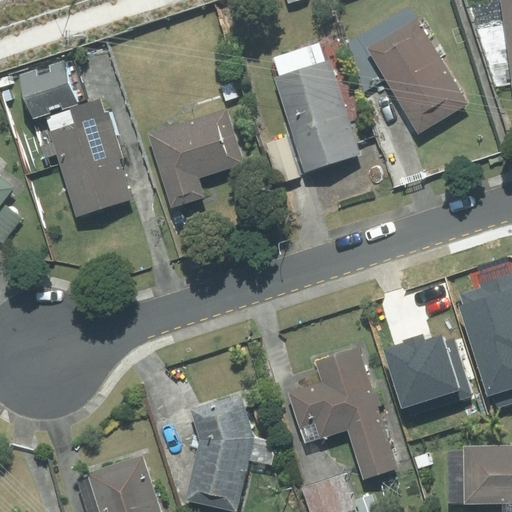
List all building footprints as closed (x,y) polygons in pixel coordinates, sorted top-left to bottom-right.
[(511,0),(502,0),(511,90),(511,0)] [(419,19),(367,51),(421,138),(473,106),(419,19)] [(278,59),(284,77),(276,79),(294,134),(267,144),(280,183),(308,174),(362,156),(330,61),(325,44),(278,59)] [(102,98),(80,105),(68,64),(21,78),(33,118),(47,114),(77,218),(132,202),(120,160),(128,158),(114,107),(105,110),(102,98)] [(247,166),(228,107),(146,133),(171,209),(206,198),(201,181),(247,166)] [(0,248),(27,214),(6,198),(14,187),(0,176),(0,248)] [(511,283),(464,296),(489,394),(511,388),(511,283)] [(452,333),(390,352),(407,408),(458,392),(466,402),(472,397),(452,333)] [(323,356),(331,377),(287,392),(298,427),(313,422),(320,444),(349,434),(363,474),(399,463),(359,344),(323,356)] [(200,439),(184,502),(224,511),(239,511),(258,441),(242,393),(191,410),(200,439)] [(511,445),(465,443),(462,501),(511,503),(511,445)] [(164,511),(148,454),(91,470),(102,511),(164,511)] [(363,511),(346,463),(304,479),(316,511),(363,511)]
